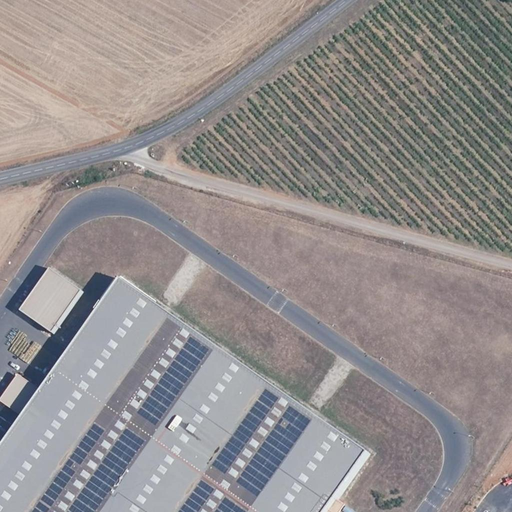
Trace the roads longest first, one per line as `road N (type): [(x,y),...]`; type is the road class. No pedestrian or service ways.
road 1 (unclassified): [(88,158),(511,265)]
road 2 (tertiary): [(347,0),(180,122),(88,158)]
